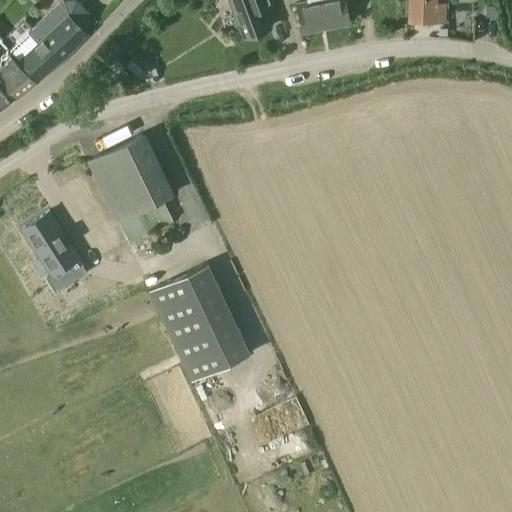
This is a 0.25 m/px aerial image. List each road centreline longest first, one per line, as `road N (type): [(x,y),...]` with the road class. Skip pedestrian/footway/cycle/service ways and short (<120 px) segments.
road 1 (residential): [(0,172),(69,125),(141,101),(391,49),(511,59)]
road 2 (residential): [(0,123),(45,91),(130,0)]
